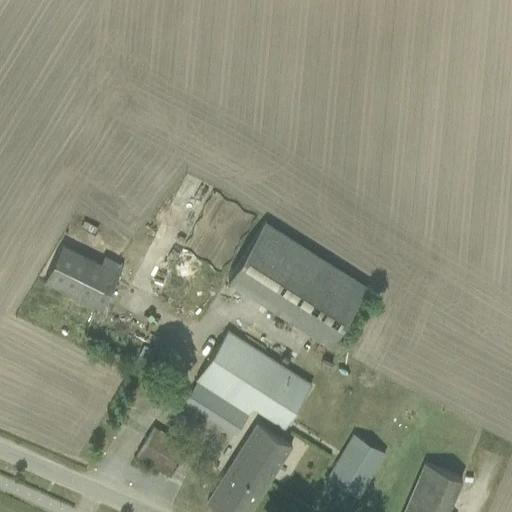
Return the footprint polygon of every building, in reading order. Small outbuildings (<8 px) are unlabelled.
[(228,278),(330,344),(366,287),(265,221),(228,278)] [(101,309),(119,272),(63,245),(45,282),(101,309)] [(253,407),(283,426),(311,384),(227,330),(195,379),(248,413),(253,407)] [(247,511),(291,444),(257,422),(206,501),(223,511),(247,511)] [(152,426),(136,454),(169,475),(186,448),(152,426)] [(386,454),(380,450),(352,433),(326,477),(361,496),(386,454)] [(402,511),(448,511),(462,479),(424,462),(402,511)]
